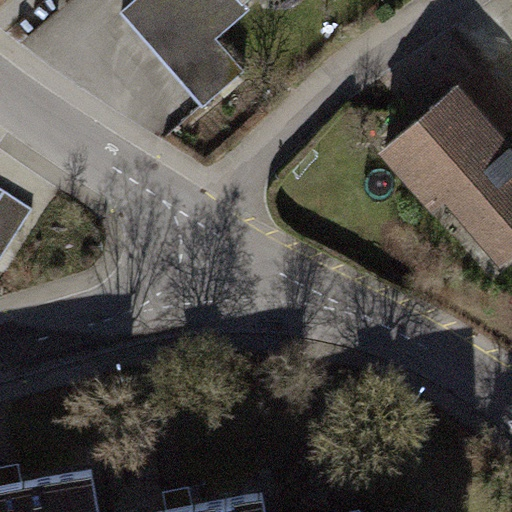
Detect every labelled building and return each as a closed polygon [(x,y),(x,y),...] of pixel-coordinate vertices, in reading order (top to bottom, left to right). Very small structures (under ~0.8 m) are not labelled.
[(213,29),(187,0),(137,0),(124,12),(206,105),(248,68),(213,29)] [(187,0),(213,29),(245,0),(187,0)] [(511,149),(458,87),(390,147),(438,202),(455,188),(511,255),(511,254),(511,149)] [(0,265),(37,209),(0,185),(0,265)] [(102,511),(94,470),(0,487),(0,511),(102,511)] [(269,511),(266,492),(162,511),(269,511)]
